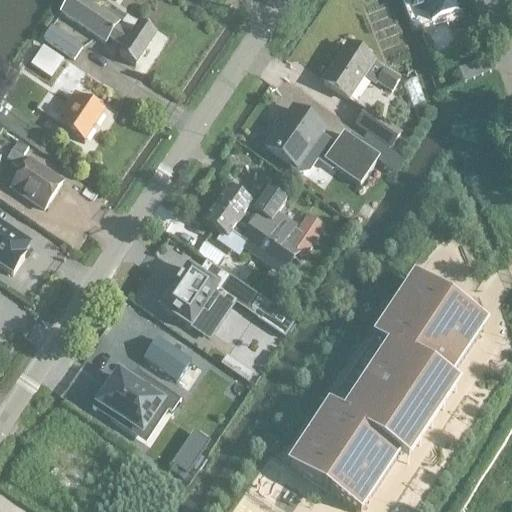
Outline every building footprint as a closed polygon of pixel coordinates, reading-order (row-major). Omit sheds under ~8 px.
[(131,39),(116,29),(119,25),(80,0),(70,0),(60,15),(105,45),(109,40),(123,50),(118,58),(135,69),(156,38),(139,27),(131,39)] [(460,14),(454,0),(408,0),(413,12),(425,7),(431,25),(460,14)] [(51,80),(63,62),(43,48),(31,66),(51,80)] [(348,102),(372,64),(348,48),(323,86),(348,102)] [(491,73),(485,61),(467,69),(472,82),(491,73)] [(393,93),(399,82),(385,73),(378,84),(393,93)] [(84,145),(104,115),(101,113),(103,110),(94,104),(92,107),(75,96),(60,118),(65,122),(60,129),(84,145)] [(379,161),(343,136),(335,148),(321,138),(324,133),(293,111),(266,151),(289,167),(289,171),(297,176),(302,175),(307,167),(306,163),(303,160),(309,152),(324,163),(324,164),(359,189),(379,161)] [(400,136),(367,114),(357,127),(390,150),(400,136)] [(62,186),(13,153),(6,162),(19,171),(20,177),(11,190),(44,212),(62,186)] [(292,278),(325,232),(306,218),(296,232),(276,218),(285,206),(269,194),(260,206),(255,202),(251,208),(228,192),(204,225),(227,241),(232,235),(292,278)] [(0,270),(12,279),(24,261),(22,260),(29,250),(0,231),(0,270)] [(206,264),(197,277),(188,271),(160,312),(190,332),(196,323),(214,335),(236,303),(221,294),(230,281),(206,264)] [(407,466),(456,394),(446,387),(484,330),(414,283),(289,470),(351,511),(363,511),(398,460),(407,466)] [(257,323),(284,342),(295,325),(258,299),(247,315),(257,322),(257,323)] [(177,385),(191,365),(157,342),(143,362),(177,385)] [(226,358),(220,367),(247,385),(253,377),(226,358)] [(168,413),(168,414),(172,416),(173,415),(180,403),(167,394),(136,373),(128,385),(118,378),(115,383),(109,393),(105,391),(92,411),(95,413),(96,413),(110,422),(112,418),(113,417),(130,429),(141,436),(160,408),(168,413)] [(194,437),(174,466),(188,475),(208,445),(194,437)] [(111,511),(136,476),(114,461),(87,501),(88,502),(81,511),(82,511),(111,511)]
